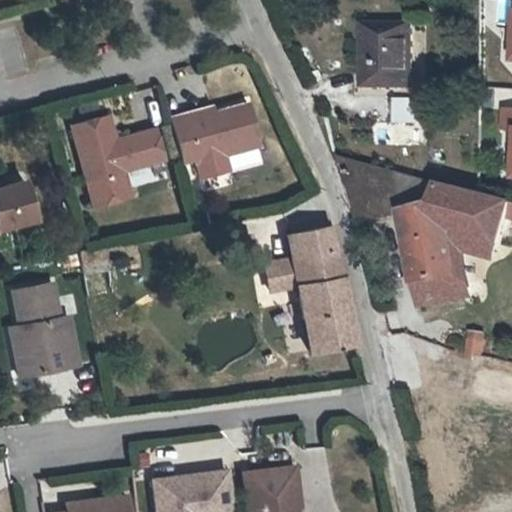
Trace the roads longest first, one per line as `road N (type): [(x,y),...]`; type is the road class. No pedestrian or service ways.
road 1 (unclassified): [(259,18),(340,204),(382,405)]
road 2 (residential): [(382,405),(52,447)]
road 3 (residential): [(259,18),(0,84)]
